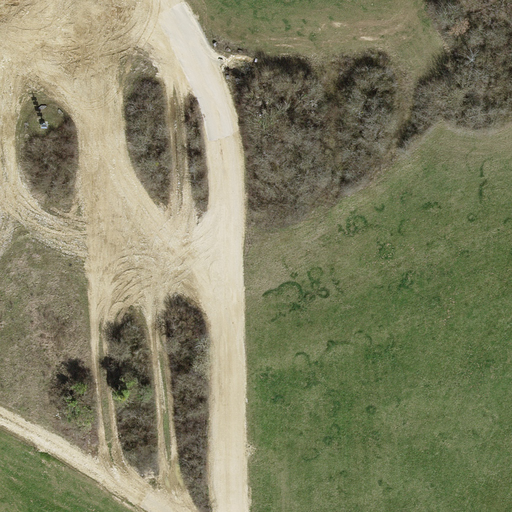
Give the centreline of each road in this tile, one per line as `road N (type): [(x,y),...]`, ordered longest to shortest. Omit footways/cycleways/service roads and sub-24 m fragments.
road 1 (track): [(233,511),(222,138),(194,55),(163,0)]
road 2 (track): [(0,413),(164,511)]
